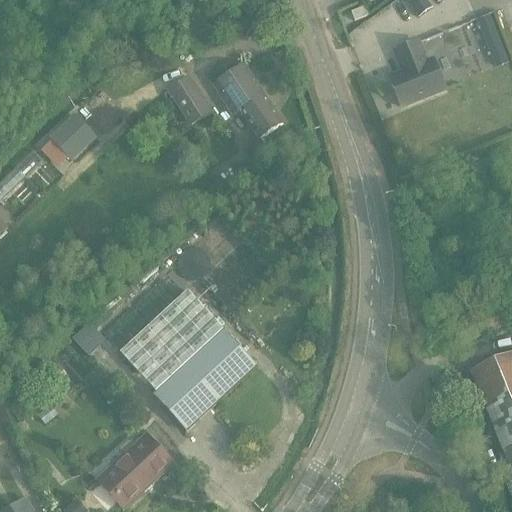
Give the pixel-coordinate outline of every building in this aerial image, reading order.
[(426,0),(404,0),(418,19),(432,9),(426,0)] [(361,9),(350,13),(354,22),(364,18),(361,9)] [(507,64),(487,15),(475,20),(495,68),(507,64)] [(401,65),(404,72),(388,78),(401,109),(444,91),(432,60),(426,63),(418,43),(394,53),(399,65),(401,65)] [(239,111),(258,141),(282,125),(244,67),(213,87),(232,116),(239,111)] [(168,93),(163,96),(170,106),(174,103),(189,126),(210,113),(188,78),(167,92),(168,93)] [(76,112),(51,136),(74,161),(99,137),(76,112)] [(34,148),(0,183),(0,199),(2,201),(44,159),(34,148)] [(0,220),(0,236),(8,228),(0,220)] [(451,327),(459,348),(510,326),(501,305),(451,327)] [(256,368),(222,331),(152,397),(186,433),(256,368)] [(511,355),(469,373),(511,476),(511,482),(506,484),(511,498),(511,355)] [(44,377),(54,388),(67,376),(58,365),(44,377)] [(125,456),(100,479),(123,504),(148,481),(151,484),(172,465),(146,437),(135,448),(131,444),(122,453),(125,456)] [(34,511),(27,498),(0,511),(34,511)] [(88,511),(75,499),(63,511),(88,511)]
